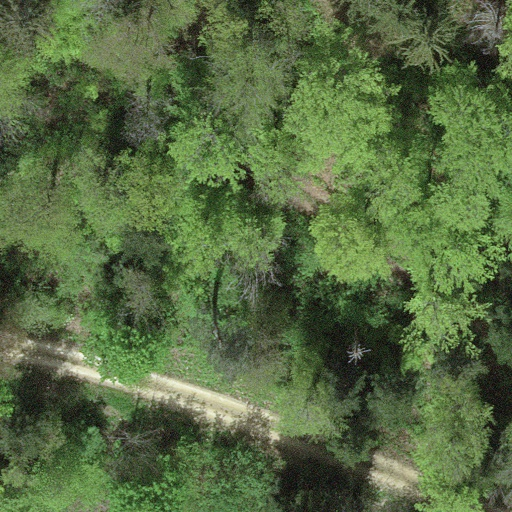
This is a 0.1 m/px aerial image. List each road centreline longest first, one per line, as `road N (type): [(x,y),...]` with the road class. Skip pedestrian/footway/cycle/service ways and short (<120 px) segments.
road 1 (track): [(208,0),(176,106),(264,173),(449,284),(511,339)]
road 2 (track): [(0,346),(88,366),(460,511)]
